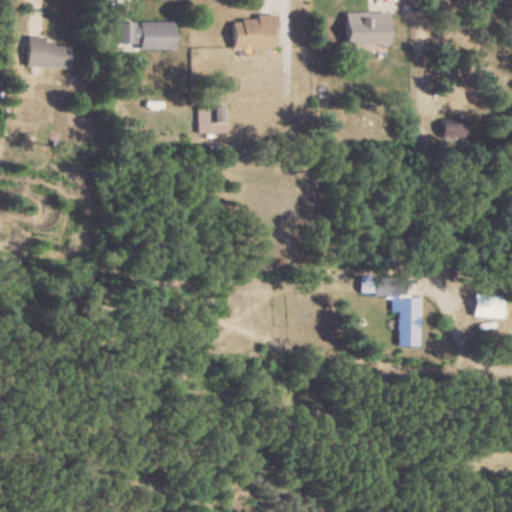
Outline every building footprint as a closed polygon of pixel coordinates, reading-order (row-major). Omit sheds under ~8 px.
[(344,12),(344,44),(387,44),(387,12),(344,12)] [(231,47),(275,48),(275,14),(253,14),(253,18),(231,18),(231,47)] [(173,49),(173,21),(114,21),(114,49),(173,49)] [(52,45),(52,37),(25,37),(25,67),(68,67),(68,45),(52,45)] [(196,105),(196,132),(223,132),(223,105),(196,105)] [(440,138),(464,138),(464,124),(440,124),(440,138)] [(416,297),(403,297),(403,278),(370,278),(371,296),(389,296),(389,311),(396,311),(396,346),(416,346),(416,297)] [(500,295),(470,295),(470,318),(500,318),(500,295)]
